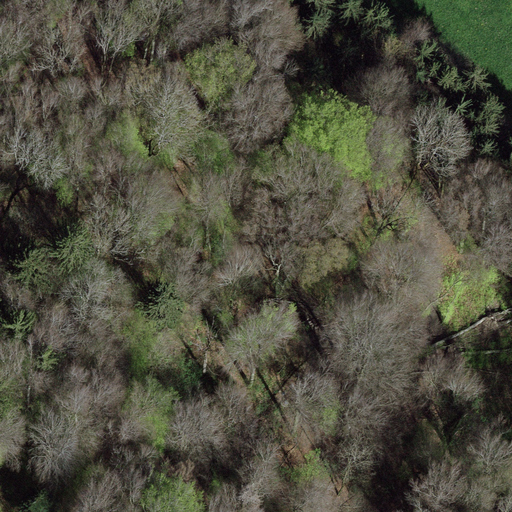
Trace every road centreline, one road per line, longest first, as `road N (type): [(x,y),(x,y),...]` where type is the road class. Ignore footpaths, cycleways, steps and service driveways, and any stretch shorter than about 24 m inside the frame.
road 1 (track): [(134,0),(351,108),(511,220)]
road 2 (track): [(355,0),(511,132)]
